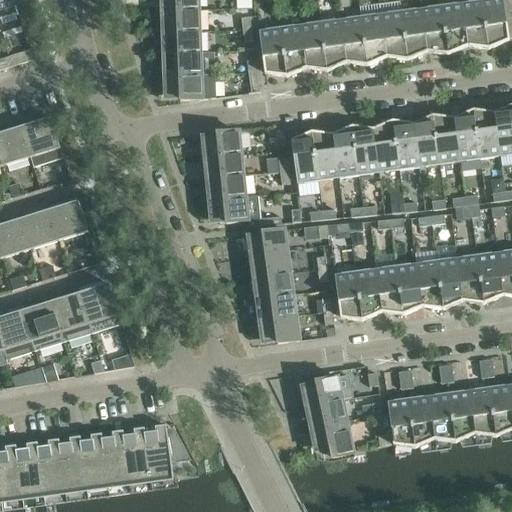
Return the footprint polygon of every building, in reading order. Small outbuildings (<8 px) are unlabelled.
[(0,0),(0,27),(2,34),(22,28),(13,0),(0,0)] [(161,0),(162,14),(199,12),(198,0),(161,0)] [(496,0),(494,0),(482,2),(489,51),(509,43),(509,42),(508,42),(502,0),(498,0),(497,0),(496,0)] [(511,0),(502,0),(508,42),(509,42),(511,41),(511,0)] [(468,4),(462,5),(468,49),(489,51),(482,2),(468,4)] [(363,7),(363,15),(403,11),(402,3),(363,7)] [(456,5),(442,7),(449,57),(468,49),(462,5),(456,6),(456,5)] [(428,10),(422,10),(428,54),(449,57),(442,7),(427,9),(428,10)] [(416,11),(401,13),(408,62),(428,54),(422,10),(416,11)] [(162,14),(163,35),(200,34),(199,12),(162,14)] [(387,15),(381,16),(387,60),(408,62),(401,13),(387,15)] [(375,16),(361,18),(368,68),(387,60),(381,16),(375,17),(375,16)] [(347,21),(341,22),(347,65),(368,68),(361,18),(347,20),(347,21)] [(241,20),(243,32),(252,31),(250,19),(241,20)] [(335,22),(321,24),(327,73),(347,65),(341,22),(335,22)] [(306,26),(300,27),(306,71),(327,73),(321,24),(306,26)] [(280,29),(287,79),(306,71),(300,27),(295,28),(295,27),(280,29)] [(265,76),(287,79),(280,29),(266,31),(266,32),(259,33),(265,76)] [(252,31),(243,32),(245,45),(253,44),(252,31)] [(163,35),(164,57),(201,56),(200,34),(163,35)] [(29,52),(9,58),(13,68),(33,62),(29,52)] [(164,57),(164,78),(202,77),(201,56),(164,57)] [(9,58),(0,61),(0,72),(13,68),(9,58)] [(247,63),(249,75),(257,74),(256,62),(247,63)] [(260,94),(257,74),(249,75),(251,95),(260,94)] [(202,77),(164,78),(165,98),(180,97),(180,103),(202,102),(214,100),(213,77),(202,77)] [(506,158),(511,157),(511,107),(494,115),(500,158),(506,157),(506,158)] [(466,163),(480,161),(473,112),(454,120),(460,164),(466,163)] [(494,159),(500,158),(494,115),(473,112),(480,161),(495,159),(494,159)] [(425,169),(440,167),(433,117),(414,126),(420,169),(425,168),(425,169)] [(454,164),(460,164),(454,120),(433,117),(440,167),(454,165),(454,164)] [(50,119),(21,129),(31,160),(30,160),(33,170),(63,160),(50,119)] [(385,174),(399,172),(393,123),(373,131),(379,175),(385,174)] [(414,170),(420,169),(414,126),(393,123),(399,172),(414,170)] [(345,180),(359,178),(352,128),(333,137),(339,180),(345,179),(345,180)] [(373,175),(379,175),(373,131),(352,128),(359,178),(373,176),(373,175)] [(21,129),(0,135),(0,162),(2,169),(30,160),(31,160),(21,129)] [(202,137),(204,160),(241,156),(239,133),(202,137)] [(275,135),(277,148),(285,146),(284,134),(275,135)] [(304,185),(319,183),(312,134),(291,142),(291,143),(292,143),(297,186),(304,185)] [(333,181),(339,180),(333,137),(312,134),(319,183),(333,181)] [(204,160),(207,181),(244,177),(241,156),(204,160)] [(279,162),(280,175),(289,174),(287,161),(279,162)] [(289,174),(280,175),(282,187),(291,186),(289,174)] [(207,181),(209,203),(246,199),(244,177),(207,181)] [(9,188),(13,200),(24,197),(21,185),(9,188)] [(506,202),(505,193),(493,195),(494,204),(506,202)] [(403,194),(390,195),(391,207),(404,206),(403,194)] [(478,197),(465,199),(466,210),(470,209),(479,208),(478,197)] [(246,199),(209,203),(211,222),(225,220),(226,226),(246,224),(248,223),(260,222),(258,198),(246,199)] [(462,208),(462,210),(466,210),(465,199),(453,200),(454,209),(462,208)] [(432,203),(433,212),(446,210),(445,201),(432,203)] [(79,203),(49,212),(59,243),(88,234),(79,203)] [(417,204),(404,206),(405,215),(417,213),(417,204)] [(405,215),(404,206),(391,207),(392,216),(405,215)] [(376,208),(363,209),(364,218),(377,217),(376,208)] [(481,219),(479,208),(470,209),(471,220),(481,219)] [(491,210),(492,219),(505,217),(504,208),(491,210)] [(364,218),(363,209),(350,210),(351,219),(364,218)] [(470,209),(466,210),(462,210),(463,221),(471,220),(470,209)] [(291,212),(292,225),(301,224),(300,211),(291,212)] [(49,212),(21,221),(30,252),(59,243),(49,212)] [(335,212),(322,213),(323,222),(336,221),(335,212)] [(323,222),(322,213),(310,214),(311,223),(323,222)] [(443,217),(430,218),(431,227),(444,226),(443,217)] [(431,227),(430,218),(418,220),(419,229),(431,227)] [(248,223),(246,224),(247,230),(281,226),(280,220),(260,222),(248,223)] [(403,220),(389,222),(390,231),(404,229),(403,220)] [(21,221),(0,227),(0,255),(2,261),(30,252),(21,221)] [(390,231),(389,222),(377,223),(378,232),(390,231)] [(348,225),(350,234),(351,234),(352,246),(361,245),(360,233),(363,233),(362,224),(348,225)] [(338,236),(350,234),(348,225),(337,227),(338,236)] [(318,229),(320,241),(328,240),(327,228),(318,229)] [(248,237),(251,259),(288,254),(285,232),(248,237)] [(503,253),(497,254),(503,298),(511,298),(511,251),(503,253)] [(251,259),(254,281),(291,276),(288,254),(251,259)] [(491,255),(477,257),(484,306),(503,298),(497,254),(491,255)] [(463,259),(457,260),(463,303),(484,306),(477,257),(463,258),(463,259)] [(316,260),(318,272),(326,271),(325,258),(316,260)] [(67,263),(71,274),(83,270),(80,259),(67,263)] [(451,260),(437,262),(443,312),(463,303),(457,260),(451,261),(451,260)] [(422,265),(416,265),(422,309),(443,312),(437,262),(422,264),(422,265)] [(410,266),(396,268),(403,317),(422,309),(416,265),(411,266),(410,266)] [(52,267),(39,271),(42,283),(56,279),(52,267)] [(382,270),(376,271),(382,314),(403,317),(396,268),(382,270)] [(326,271),(318,272),(319,285),(328,283),(326,271)] [(356,273),(362,323),(382,314),(376,271),(370,272),(370,271),(356,273)] [(340,320),(362,323),(356,273),(341,275),(341,276),(335,277),(340,320)] [(254,281),(256,302),(293,297),(291,276),(254,281)] [(10,282),(13,292),(27,288),(23,278),(10,282)] [(109,286),(79,295),(92,336),(122,326),(109,286)] [(79,295),(51,304),(64,345),(92,336),(79,295)] [(259,323),(296,318),(293,297),(256,302),(257,303),(252,304),(254,317),(258,316),(259,323)] [(322,302),(324,315),(332,314),(331,301),(322,302)] [(51,304),(22,313),(35,353),(64,345),(51,304)] [(0,319),(0,341),(4,353),(7,362),(35,353),(22,313),(0,319)] [(332,314),(324,315),(325,327),(334,326),(332,314)] [(296,318),(259,323),(262,342),(277,340),(277,346),(300,343),(296,318)] [(112,362),(115,372),(135,369),(131,356),(112,362)] [(479,363),(480,372),(493,370),(492,361),(479,363)] [(91,365),(95,376),(104,374),(101,364),(91,365)] [(54,366),(42,370),(46,380),(58,377),(54,366)] [(439,368),(440,377),(453,375),(452,367),(439,368)] [(41,369),(31,372),(35,386),(46,384),(41,369)] [(493,370),(480,372),(482,380),(495,379),(493,370)] [(398,374),(399,383),(412,381),(411,372),(398,374)] [(368,377),(370,389),(378,388),(377,375),(368,377)] [(453,375),(440,377),(441,386),(454,384),(453,375)] [(306,409),(342,401),(353,399),(348,377),(301,387),(306,409)] [(412,381),(399,383),(401,391),(414,390),(412,381)] [(504,387),(489,389),(496,439),(511,432),(511,404),(510,387),(504,388),(504,387)] [(474,392),(469,392),(475,436),(496,439),(489,389),(474,391),(474,392)] [(464,393),(449,395),(456,444),(475,436),(469,392),(464,393)] [(434,397),(429,398),(435,442),(456,444),(449,395),(434,397)] [(409,400),(415,450),(435,442),(429,398),(423,399),(423,398),(409,400)] [(393,447),(415,450),(409,400),(394,402),(394,403),(387,403),(393,447)] [(306,409),(310,430),(347,423),(342,401),(306,409)] [(372,406),(374,419),(382,418),(381,405),(372,406)] [(382,418),(374,419),(375,431),(384,430),(382,418)] [(347,423),(310,430),(314,449),(329,446),(330,452),(352,447),(347,423)] [(144,430),(151,481),(152,481),(152,480),(171,477),(171,479),(173,478),(166,427),(155,429),(156,434),(145,435),(144,430)] [(123,433),(130,484),(131,484),(131,483),(150,480),(150,481),(151,481),(144,430),(133,432),(134,437),(124,438),(123,433)] [(102,436),(101,436),(108,487),(109,487),(109,486),(128,483),(128,484),(130,484),(123,433),(112,435),(113,440),(102,441),(102,436)] [(80,439),(87,490),(88,490),(88,489),(107,486),(107,487),(108,487),(101,436),(91,438),(91,443),(81,444),(80,439)] [(59,442),(58,442),(65,493),(66,493),(66,491),(85,489),(86,490),(87,490),(80,439),(69,440),(70,446),(60,447),(59,442)] [(168,441),(171,456),(180,454),(179,444),(176,439),(168,441)] [(37,445),(44,496),(45,496),(45,494),(64,492),(64,493),(65,493),(58,442),(48,443),(49,449),(38,450),(37,445)] [(16,448),(22,499),(24,499),(23,497),(43,495),(43,496),(44,496),(37,445),(27,446),(27,451),(17,453),(16,448)] [(0,493),(1,502),(2,501),(2,500),(21,498),(21,499),(22,499),(16,448),(5,449),(6,454),(0,455),(0,493)]
